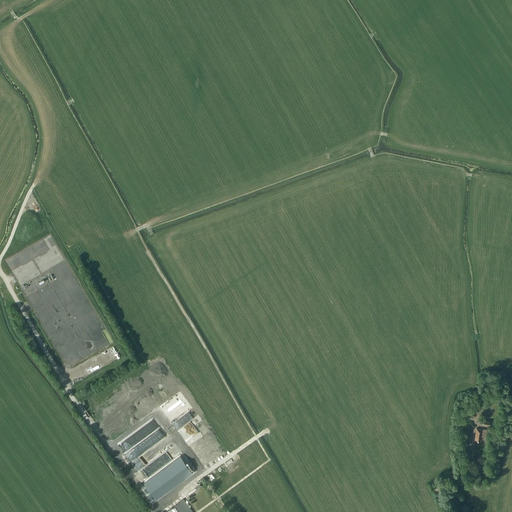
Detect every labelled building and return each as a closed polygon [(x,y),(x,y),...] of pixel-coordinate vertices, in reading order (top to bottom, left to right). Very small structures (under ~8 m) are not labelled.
[(486,437),(487,429),(482,428),(476,427),(475,439),(480,440),(481,436),(486,437)] [(124,457),(128,463),(136,457),(132,452),(124,457)] [(172,462),(184,479),(192,473),(180,456),(172,462)] [(156,499),(168,490),(156,474),(144,483),(156,499)] [(188,495),(195,491),(193,486),(185,491),(188,495)] [(165,511),(192,511),(183,499),(165,511)]
